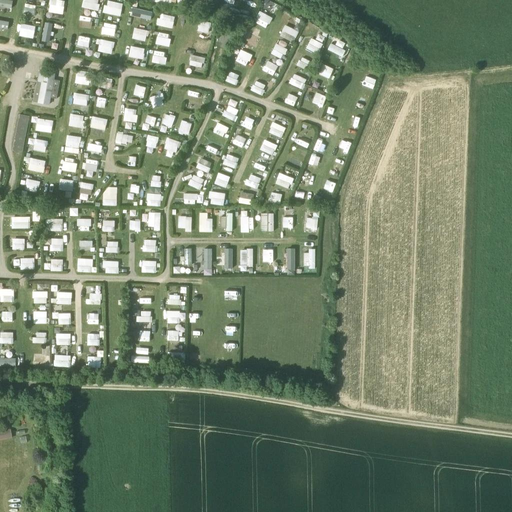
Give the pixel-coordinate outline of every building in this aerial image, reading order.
[(0,0),(0,5),(12,9),(14,0),(11,0),(0,0)] [(64,14),(64,0),(49,0),(49,12),(64,14)] [(97,10),(99,0),(83,0),(82,6),(97,10)] [(106,0),(103,18),(108,19),(109,14),(121,16),(123,3),(108,0),(106,0)] [(35,15),(36,4),(25,3),(24,14),(35,15)] [(260,11),(255,22),(267,28),(272,17),(260,11)] [(173,28),(176,16),(160,13),(157,25),(173,28)] [(79,26),(92,28),(93,17),(80,16),(79,26)] [(0,19),(0,27),(8,29),(10,21),(0,19)] [(45,21),(41,40),(49,42),(54,24),(45,21)] [(198,32),(209,32),(209,21),(198,21),(198,32)] [(114,36),(117,25),(104,22),(101,33),(114,36)] [(21,34),(31,36),(33,26),(23,24),(21,34)] [(294,43),(299,31),(285,24),(279,35),(294,43)] [(135,27),(132,38),(146,41),(149,30),(135,27)] [(155,43),(169,46),(171,35),(158,31),(155,43)] [(256,48),(262,38),(250,32),(245,42),(256,48)] [(220,34),(217,43),(221,44),(220,48),(226,50),(231,36),(225,34),(224,35),(220,34)] [(77,46),(89,47),(90,37),(79,36),(77,46)] [(97,38),(96,44),(99,45),(98,51),(113,54),(115,41),(97,38)] [(196,38),(194,48),(204,51),(207,40),(196,38)] [(283,58),(288,48),(276,43),(271,53),(283,58)] [(129,57),(144,58),(145,47),(131,46),(129,57)] [(328,47),(325,53),(337,57),(339,51),(328,47)] [(153,50),(152,62),(165,63),(166,51),(153,50)] [(236,62),(248,66),(252,54),(241,50),(236,62)] [(188,64),(202,68),(205,58),(191,54),(188,64)] [(263,71),(275,75),(279,64),(266,60),(263,71)] [(321,66),(318,75),(329,78),(331,68),(321,66)] [(34,101),(49,104),(50,98),(57,99),(60,81),(54,80),(55,73),(39,70),(34,101)] [(90,72),(77,70),(75,83),(88,85),(90,72)] [(236,85),(240,75),(231,72),(227,81),(236,85)] [(251,90),(263,95),(267,85),(255,80),(251,90)] [(144,97),(147,87),(136,84),(133,95),(144,97)] [(73,103),(87,105),(89,94),(74,92),(73,103)] [(323,107),(327,96),(316,92),(312,103),(323,107)] [(157,106),(165,103),(162,93),(153,96),(157,106)] [(285,103),(295,105),(297,96),(288,93),(285,103)] [(95,106),(106,108),(108,97),(96,95),(95,106)] [(228,104),(236,107),(238,101),(230,99),(228,104)] [(233,121),(240,111),(229,104),(223,114),(233,121)] [(124,121),(136,122),(137,109),(125,108),(124,121)] [(166,112),(161,123),(171,127),(176,116),(166,112)] [(69,123),(83,125),(85,115),(71,113),(69,123)] [(30,117),(28,116),(20,115),(13,149),(12,150),(22,152),(30,117)] [(146,115),(145,123),(155,124),(156,116),(146,115)] [(94,116),(92,127),(105,130),(108,119),(94,116)] [(35,131),(52,132),(54,119),(32,117),(32,123),(36,123),(35,131)] [(250,130),(254,121),(245,117),(241,126),(250,130)] [(189,134),(193,123),(182,120),(179,131),(189,134)] [(273,121),(269,132),(282,137),(286,127),(273,121)] [(224,137),(229,127),(217,122),(213,132),(224,137)] [(238,134),(233,145),(244,149),(248,138),(238,134)] [(73,152),(74,148),(80,149),(81,136),(67,135),(65,152),(73,152)] [(152,152),(153,146),(156,146),(158,137),(148,135),(145,151),(152,152)] [(325,146),(327,139),(319,136),(316,144),(325,146)] [(34,145),(33,149),(45,152),(48,141),(29,137),(28,143),(34,145)] [(171,150),(169,154),(175,157),(181,142),(167,137),(163,147),(171,150)] [(264,139),(260,149),(275,155),(278,144),(264,139)] [(101,152),(102,146),(89,142),(87,149),(101,152)] [(216,154),(218,150),(208,145),(206,150),(216,154)] [(239,158),(230,155),(232,149),(227,148),(222,164),(235,168),(239,158)] [(29,163),(28,171),(44,172),(46,159),(25,157),(24,162),(29,163)] [(200,157),(196,167),(207,173),(212,163),(200,157)] [(75,172),(78,162),(64,158),(62,169),(75,172)] [(82,168),(96,172),(99,161),(85,158),(82,168)] [(214,183),(226,188),(230,176),(218,172),(214,183)] [(290,188),(294,177),(279,172),(275,183),(290,188)] [(256,189),(261,178),(250,173),(245,183),(256,189)] [(200,189),(204,179),(193,174),(188,184),(200,189)] [(37,194),(40,181),(27,178),(24,191),(37,194)] [(66,197),(72,197),(73,179),(59,179),(59,190),(66,190),(66,197)] [(323,190),(332,193),(336,184),(326,180),(323,190)] [(79,193),(92,194),(93,183),(80,182),(79,193)] [(117,206),(118,186),(104,186),(104,205),(117,206)] [(140,188),(129,186),(128,198),(139,200),(140,188)] [(209,204),(224,205),(225,192),(210,191),(209,204)] [(251,205),(254,194),(241,191),(238,201),(251,205)] [(270,202),(281,203),(282,193),(271,192),(270,202)] [(147,206),(162,205),(162,193),(147,194),(147,206)] [(183,203),(203,203),(203,194),(184,193),(183,203)] [(241,230),(254,230),(254,217),(247,217),(247,210),(241,210),(241,230)] [(313,211),(313,217),(306,217),(306,228),(318,228),(319,211),(313,211)] [(154,226),(154,230),(160,230),(161,212),(149,212),(148,226),(154,226)] [(199,212),(199,232),(213,232),(213,219),(208,218),(208,212),(199,212)] [(233,230),(233,212),(226,212),(227,216),(221,216),(221,226),(226,226),(226,231),(233,230)] [(274,230),(274,213),(261,213),(261,230),(274,230)] [(30,228),(30,216),(12,217),(12,228),(30,228)] [(185,231),(192,231),(192,216),(178,216),(178,227),(185,227),(185,231)] [(296,231),(296,217),(283,216),(283,231),(296,231)] [(46,231),(63,230),(63,218),(46,219),(46,231)] [(141,219),(129,220),(130,231),(141,231),(141,219)] [(115,231),(115,220),(103,220),(103,231),(115,231)] [(13,249),(25,249),(25,238),(13,238),(13,249)] [(157,252),(157,239),(143,239),(143,252),(157,252)] [(62,250),(63,240),(51,240),(50,250),(62,250)] [(119,252),(118,241),(106,241),(106,252),(119,252)] [(193,265),(192,248),(184,248),(185,265),(193,265)] [(204,274),(213,275),(213,248),(204,248),(204,274)] [(233,269),(233,248),(220,248),(220,265),(226,265),(226,269),(233,269)] [(295,269),(296,248),(287,248),(287,269),(295,269)] [(303,253),(304,267),(316,267),(315,248),(309,248),(309,253),(303,253)] [(241,249),(241,265),(254,265),(253,249),(241,249)] [(263,250),(263,262),(274,262),(273,249),(263,250)] [(44,270),(63,270),(63,259),(57,258),(57,255),(51,255),(51,263),(45,263),(44,270)] [(35,257),(20,258),(21,269),(35,268),(35,257)] [(78,258),(77,271),(94,272),(94,258),(78,258)] [(142,260),(142,272),(157,273),(157,260),(142,260)] [(118,273),(118,262),(106,262),(106,273),(118,273)] [(0,291),(0,301),(14,301),(14,291),(0,290),(0,291)] [(33,303),(48,302),(48,290),(33,291),(33,303)] [(57,291),(57,304),(72,304),(72,292),(57,291)] [(139,304),(153,303),(153,292),(139,292),(139,304)] [(102,304),(102,293),(88,293),(88,304),(102,304)] [(168,304),(180,305),(181,295),(169,294),(168,304)] [(34,311),(34,323),(48,323),(47,310),(34,311)] [(13,311),(2,311),(2,321),(13,321),(13,311)] [(53,318),(58,318),(58,324),(71,324),(71,313),(53,312),(53,318)] [(0,343),(14,343),(14,332),(0,332),(0,343)] [(71,345),(71,333),(56,333),(56,345),(71,345)] [(88,345),(100,345),(100,333),(88,334),(88,345)] [(54,366),(71,367),(71,355),(54,354),(54,366)] [(35,355),(35,365),(45,365),(45,355),(35,355)] [(88,356),(88,366),(101,366),(101,356),(88,356)] [(17,358),(0,357),(0,366),(17,367),(17,358)] [(11,428),(0,431),(0,439),(1,441),(13,437),(11,428)]
